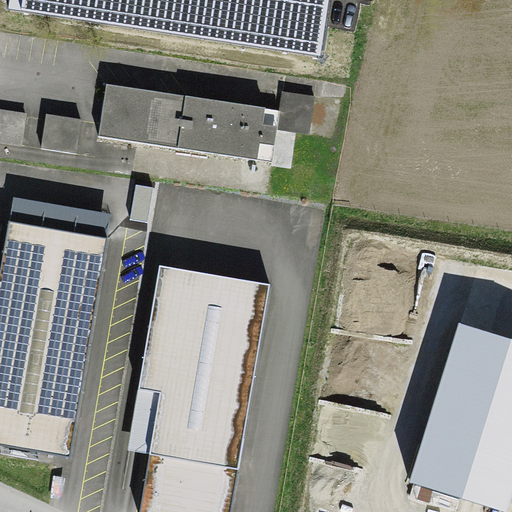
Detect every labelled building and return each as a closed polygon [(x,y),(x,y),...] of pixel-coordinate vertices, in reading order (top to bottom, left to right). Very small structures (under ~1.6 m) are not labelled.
[(320,56),(328,0),(9,0),(8,8),(320,56)] [(280,110),(108,86),(101,137),(272,161),(276,130),(309,135),(314,96),(282,91),(280,110)] [(25,116),(0,112),(0,141),(21,145),(25,116)] [(81,121),(46,115),(41,149),(76,154),(81,121)] [(105,239),(8,223),(0,272),(0,444),(69,456),(105,239)] [(230,511),(269,286),(158,267),(137,390),(159,394),(139,511),(230,511)]
